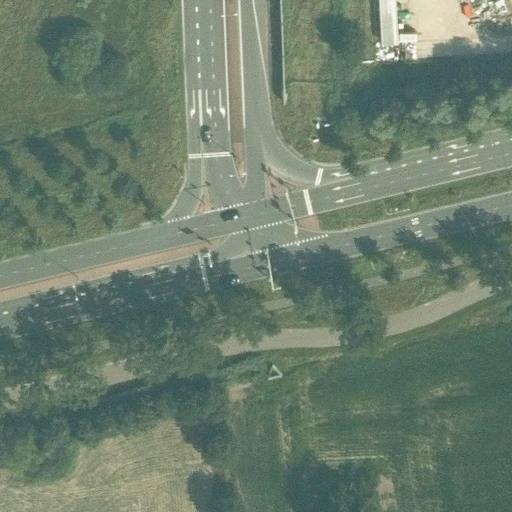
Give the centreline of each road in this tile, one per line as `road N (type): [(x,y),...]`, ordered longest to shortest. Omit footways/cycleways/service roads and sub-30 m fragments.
road 1 (unclassified): [(0,401),(251,342),(347,339),(423,317),(511,277)]
road 2 (primary): [(0,327),(221,273)]
road 3 (primary): [(309,253),(511,204)]
road 4 (primary): [(162,236),(0,275)]
road 5 (motorway): [(202,0),(208,156)]
road 6 (primary): [(511,152),(362,188)]
road 7 (motorway): [(362,188),(300,173),(251,127)]
road 8 (motorway): [(251,127),(244,0)]
road 9 (primary): [(362,188),(242,217)]
